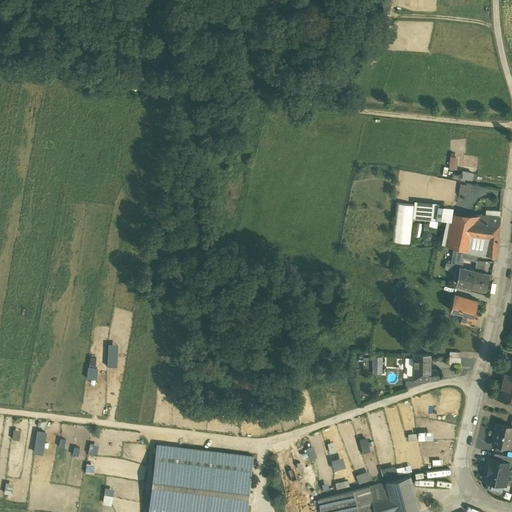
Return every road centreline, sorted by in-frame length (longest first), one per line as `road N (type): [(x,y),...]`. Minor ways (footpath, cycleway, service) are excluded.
road 1 (track): [(0,64),(511,123)]
road 2 (residential): [(511,199),(459,464),(466,488),(511,511)]
road 3 (track): [(157,429),(0,410)]
